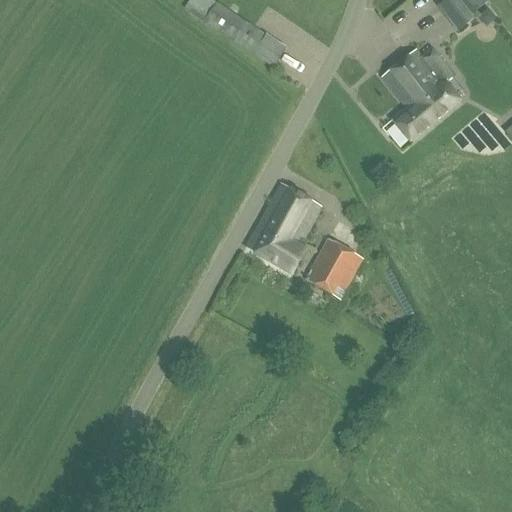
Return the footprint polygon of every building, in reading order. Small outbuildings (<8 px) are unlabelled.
[(190,0),(185,9),(274,68),(286,50),(211,0),(190,0)] [(447,0),(438,7),(458,32),(474,19),(458,0),(447,0)] [(392,121),(410,143),(462,101),(447,83),(455,77),(433,49),(422,58),(416,51),(382,79),(407,109),(392,121)] [(395,162),(382,168),(387,179),(400,172),(395,162)] [(246,248),(293,274),(306,251),(299,248),(322,208),(281,185),(246,248)] [(306,281),(341,300),(363,260),(328,241),(306,281)]
